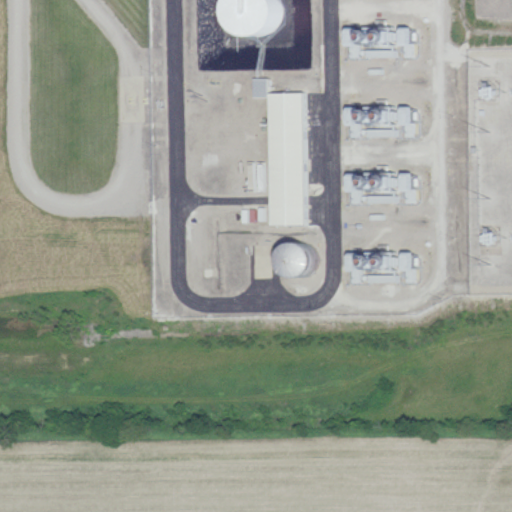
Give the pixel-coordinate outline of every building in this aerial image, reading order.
[(283,32),(281,0),(234,0),(237,35),(283,32)] [(354,56),(361,56),(361,46),(372,46),(372,29),(354,29),(354,56)] [(272,77),(257,78),(257,97),(272,97),(272,77)] [(274,225),(309,224),(308,92),(273,92),(274,225)] [(354,136),(361,136),(361,125),(374,126),(374,108),(354,107),(354,136)] [(399,202),(399,194),(373,194),(373,175),(354,175),(354,202),(399,202)] [(363,272),(375,271),(374,254),(355,255),(355,283),(363,282),(363,272)]
